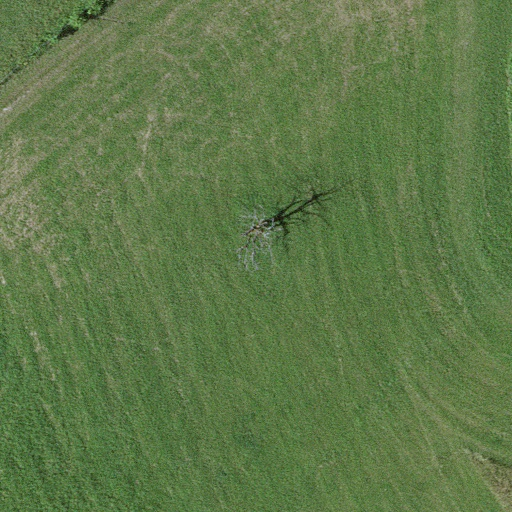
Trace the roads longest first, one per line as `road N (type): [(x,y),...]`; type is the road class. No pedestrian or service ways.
road 1 (track): [(469,0),(457,230),(474,277),(511,320)]
road 2 (track): [(0,101),(129,0)]
